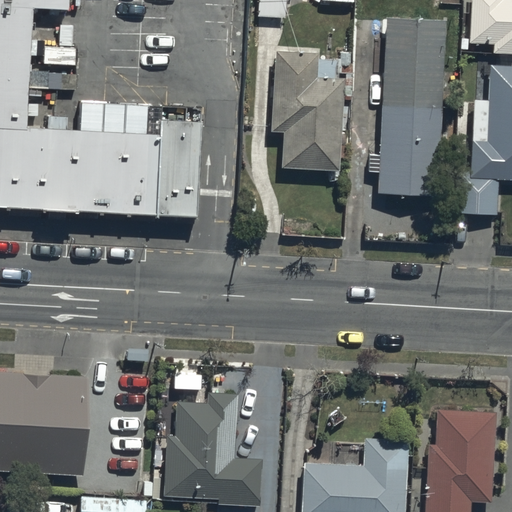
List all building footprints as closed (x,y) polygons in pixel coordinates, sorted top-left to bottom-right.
[(511,0),(467,0),(467,40),(490,41),(490,51),(511,51),(511,0)] [(31,6),(0,4),(0,125),(23,126),(31,6)] [(434,193),(441,15),(382,14),(375,190),(434,193)] [(337,168),(340,76),(312,75),(313,51),(271,49),(268,128),(282,128),(280,166),(337,168)] [(511,176),(511,63),(486,63),(485,97),(470,96),(466,167),(452,167),(450,210),(494,212),(495,175),(511,176)] [(23,126),(0,125),(0,205),(195,213),(199,134),(23,126)] [(83,379),(0,373),(0,469),(77,475),(83,379)] [(205,406),(176,405),(174,437),(166,436),(162,499),(256,504),(258,465),(232,464),(236,396),(206,394),(205,406)] [(490,511),(494,413),(430,410),(422,511),(490,511)] [(402,511),(405,442),(365,442),(361,468),(302,465),(301,511),(402,511)] [(141,511),(143,497),(79,493),(78,511),(141,511)]
